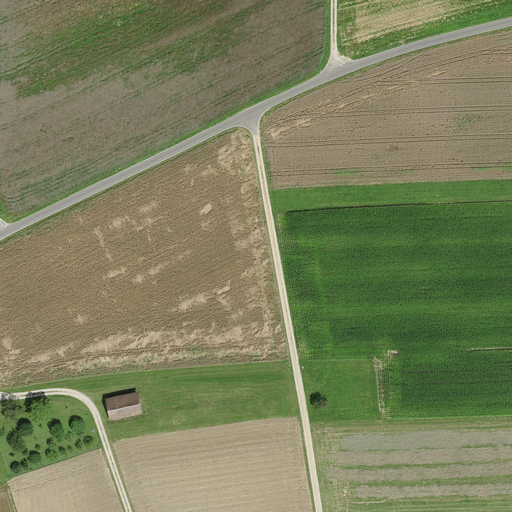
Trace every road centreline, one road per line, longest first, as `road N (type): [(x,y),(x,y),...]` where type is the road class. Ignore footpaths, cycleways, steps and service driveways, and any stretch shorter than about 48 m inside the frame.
road 1 (unclassified): [(0,233),(330,72),(511,21)]
road 2 (track): [(320,511),(249,114)]
road 3 (track): [(130,511),(102,428),(82,396),(0,396)]
